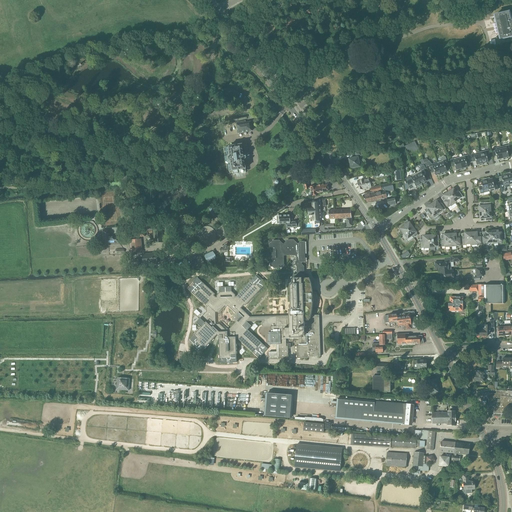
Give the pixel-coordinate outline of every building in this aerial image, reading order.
[(508,12),(494,16),(500,40),(511,36),(511,27),(511,28),(511,27),(511,21),(510,21),(508,12)] [(252,131),(250,122),(246,123),(245,121),(236,123),(236,125),(238,134),(252,131)] [(226,154),(225,156),(225,163),(228,164),(229,171),(233,171),(245,169),(244,160),(246,158),(245,155),(243,153),(242,145),(229,147),(226,147),(225,148),(226,154)] [(509,145),(500,147),(503,159),(509,157),(508,155),(511,154),(511,153),(510,150),(509,145)] [(500,147),(492,150),(493,157),(496,157),(497,160),(503,159),(500,147)] [(489,150),(480,152),(483,164),(488,162),(488,160),(491,160),(489,150)] [(359,163),(358,156),(363,155),(363,151),(355,153),(356,158),(349,159),(351,168),(359,167),(359,169),(363,168),(362,163),(359,163)] [(480,152),(471,155),(473,163),(476,162),(477,165),(483,164),(480,152)] [(442,174),(447,172),(446,169),(449,167),(446,160),(447,160),(446,157),(444,156),(442,157),(442,158),(443,161),(438,163),(442,174)] [(463,169),(468,168),(467,164),(470,163),(468,156),(460,158),(463,169)] [(463,169),(460,158),(451,160),(453,168),(456,167),(456,170),(463,169)] [(433,165),(427,159),(424,160),(425,163),(426,167),(429,166),(432,173),(435,172),(436,176),(442,174),(438,163),(433,165)] [(422,184),(427,181),(426,180),(429,179),(425,170),(426,169),(424,165),(421,167),(421,171),(417,174),(422,184)] [(416,187),(422,184),(417,174),(405,179),(409,186),(410,188),(415,185),(416,187)] [(502,193),(505,192),(505,188),(510,186),(508,175),(502,177),(502,178),(499,179),(500,181),(502,188),(501,188),(502,193)] [(362,180),(357,181),(359,190),(365,189),(371,188),(369,179),(362,180)] [(493,182),(493,179),(487,180),(490,192),(498,189),(496,182),(493,182)] [(481,194),(490,192),(487,180),(481,182),(482,185),(479,186),(481,194)] [(317,193),(320,193),(319,189),(316,190),(316,189),(313,189),(313,186),(310,187),(308,187),(308,184),(304,185),(305,190),(308,189),(309,197),(312,196),(317,195),(317,193)] [(385,191),(379,192),(381,199),(382,199),(384,199),(387,198),(386,193),(394,191),(392,184),(386,185),(386,187),(385,188),(385,189),(385,191)] [(457,193),(454,189),(449,193),(456,203),(457,202),(456,201),(460,198),(460,199),(463,197),(459,192),(457,193)] [(451,206),(456,203),(449,193),(444,196),(447,200),(444,202),(448,208),(451,206)] [(369,194),(363,195),(367,203),(373,201),(371,194),(370,195),(370,194),(369,194)] [(440,206),(437,201),(432,205),(439,215),(444,212),(443,211),(446,209),(442,204),(440,206)] [(320,219),(321,219),(320,202),(313,202),(313,206),(309,206),(309,213),(313,213),(314,219),(315,219),(315,222),(320,222),(320,219)] [(491,210),(491,206),(492,206),(491,202),(485,203),(485,206),(480,206),(480,212),(493,211),(493,210),(491,210)] [(434,218),(439,215),(432,205),(427,208),(430,212),(427,214),(431,220),(434,218)] [(213,217),(217,215),(213,207),(209,209),(213,217)] [(345,210),(334,210),(334,215),(335,214),(335,219),(341,219),(341,214),(346,214),(345,210)] [(346,214),(341,214),(341,219),(346,218),(347,227),(352,226),(351,218),(352,218),(351,210),(345,210),(346,214)] [(493,221),(493,217),(493,211),(480,212),(480,218),(486,218),(486,221),(493,221)] [(286,224),(286,228),(296,227),(297,227),(296,221),(290,221),(290,215),(279,215),(279,224),(280,224),(286,224)] [(413,228),(410,223),(405,226),(403,223),(398,227),(400,230),(399,230),(403,235),(413,228)] [(154,243),(164,242),(162,228),(153,229),(154,243)] [(408,242),(414,238),(412,236),(416,233),(413,228),(403,235),(406,240),(406,239),(408,242)] [(109,238),(109,231),(103,231),(104,244),(119,243),(119,237),(109,238)] [(498,233),(498,231),(492,232),(493,244),(499,244),(499,243),(502,243),(502,233),(498,233)] [(493,244),(492,232),(486,232),(487,237),(483,238),(484,244),(488,244),(487,243),(491,243),(492,244),(493,244)] [(472,246),(471,233),(465,233),(465,239),(462,239),(463,246),(467,245),(466,244),(470,244),(471,246),(472,246)] [(477,238),(477,233),(471,233),(472,246),(478,245),(481,244),(481,238),(477,238)] [(451,247),(450,234),(444,235),(445,240),(441,240),(442,247),(445,247),(451,247)] [(456,239),(456,234),(450,234),(451,247),(457,247),(457,246),(460,246),(460,239),(456,239)] [(435,241),(435,235),(429,236),(430,248),(431,248),(431,246),(435,246),(435,247),(439,247),(439,240),(435,241)] [(430,248),(429,236),(423,236),(423,241),(420,242),(421,248),(424,248),(424,249),(430,248)] [(131,252),(136,252),(141,251),(141,247),(140,239),(130,240),(131,252)] [(297,358),(302,358),(308,358),(308,357),(320,357),(319,315),(316,315),(310,315),(310,314),(310,312),(311,310),(311,309),(311,308),(311,307),(311,305),(311,304),(312,301),(312,299),(312,297),(311,295),(311,292),(311,291),(311,290),(310,290),(310,285),(309,279),(308,278),(305,278),(304,278),(304,273),(304,266),(302,264),(301,264),(301,262),(302,262),(305,262),(305,261),(305,257),(304,256),(304,254),(305,253),(305,249),(304,248),(303,246),(304,245),(304,241),(300,242),(298,244),(297,244),(293,240),(288,240),(287,240),(283,244),(279,240),(278,240),(274,240),(273,241),(269,245),(269,248),(268,248),(265,252),(264,252),(265,257),(265,258),(269,262),(270,262),(270,264),(274,268),(280,268),(284,264),(283,256),(295,255),(296,257),(296,261),(295,262),(295,265),(296,266),(297,275),(293,275),(293,274),(277,274),(277,283),(279,283),(279,291),(278,291),(278,294),(290,294),(291,303),(289,304),(289,306),(289,307),(289,309),(291,310),(291,316),(289,316),(250,317),(249,316),(246,313),(241,308),(244,304),(245,305),(261,289),(257,285),(257,284),(255,281),(253,283),(250,282),(236,297),(235,296),(235,295),(231,291),(220,292),(217,295),(217,297),(216,297),(211,293),(212,291),(205,285),(201,288),(199,286),(196,289),(197,290),(193,294),(207,307),(207,312),(200,319),(205,323),(194,335),(197,338),(196,340),(197,341),(196,342),(195,340),(195,341),(204,349),(217,335),(218,336),(219,336),(220,359),(232,358),(230,358),(230,357),(232,357),(232,355),(236,354),(236,338),(238,338),(253,352),(255,350),(257,352),(259,349),(263,344),(246,329),(247,328),(243,324),(246,320),(262,320),(262,321),(262,327),(271,326),(271,332),(268,332),(268,345),(277,344),(277,351),(276,351),(269,352),(269,359),(279,359),(288,359),(288,350),(290,350),(290,346),(286,346),(286,339),(298,338),(299,346),(296,346),(297,358)] [(207,263),(216,259),(213,251),(204,256),(207,263)] [(143,264),(157,263),(156,253),(142,254),(143,264)] [(451,266),(451,257),(445,258),(445,262),(440,262),(435,262),(435,267),(438,267),(438,272),(441,271),(451,270),(451,266)] [(453,270),(451,270),(441,271),(441,278),(446,278),(446,280),(454,280),(453,270)] [(484,285),(484,284),(469,285),(469,291),(478,291),(478,295),(484,295),(484,285)] [(484,295),(484,297),(484,302),(484,304),(503,304),(503,286),(484,285),(484,295)] [(463,311),(463,297),(457,297),(450,297),(450,302),(449,302),(449,308),(450,308),(450,311),(463,311)] [(412,329),(409,312),(403,313),(403,315),(400,315),(401,326),(403,326),(404,329),(406,328),(406,330),(412,329)] [(397,316),(397,314),(388,315),(384,316),(385,323),(389,323),(390,327),(398,326),(401,326),(400,315),(397,316)] [(477,331),(477,336),(488,336),(488,333),(491,333),(491,328),(494,328),(494,321),(494,320),(494,319),(490,319),(490,325),(484,325),(484,328),(483,328),(481,329),(481,331),(477,331)] [(372,352),(383,352),(382,345),(385,345),(385,340),(392,339),(392,334),(385,334),(385,335),(378,335),(379,344),(372,344),(372,352)] [(409,337),(409,334),(396,334),(397,346),(415,345),(415,344),(421,344),(421,345),(424,344),(422,336),(420,336),(420,337),(409,337)] [(509,366),(509,358),(502,358),(502,362),(496,362),(496,367),(499,367),(499,366),(502,366),(509,366)] [(426,360),(414,361),(414,364),(414,368),(415,368),(415,369),(418,369),(418,368),(426,368),(426,360)] [(475,375),(475,380),(476,381),(483,381),(484,374),(488,374),(488,375),(495,375),(495,371),(494,371),(494,366),(489,365),(488,370),(484,370),(484,372),(480,371),(479,370),(478,371),(477,371),(476,371),(476,375),(475,375)] [(390,392),(390,381),(384,381),(384,376),(373,376),(373,392),(390,392)] [(124,378),(118,378),(117,390),(129,390),(130,379),(126,378),(124,378)] [(424,382),(423,382),(424,385),(425,385),(430,384),(431,393),(438,392),(436,380),(430,381),(429,378),(424,379),(424,382)] [(506,391),(496,390),(495,393),(485,392),(485,393),(482,393),(482,396),(488,397),(487,404),(489,404),(489,403),(493,404),(494,399),(501,399),(501,395),(511,396),(511,391),(506,391)] [(264,416),(292,418),(292,411),(294,395),(266,393),(264,416)] [(511,406),(511,396),(501,395),(501,399),(494,399),(493,404),(489,403),(489,404),(489,409),(489,411),(488,413),(509,415),(510,406),(511,406)] [(337,418),(411,425),(413,406),(338,399),(337,418)] [(455,415),(455,412),(448,412),(448,413),(432,413),(432,424),(448,424),(448,425),(452,425),(452,426),(455,426),(455,425),(455,421),(455,415)] [(323,433),(324,425),(304,423),(303,431),(323,433)] [(433,451),(435,432),(429,431),(429,430),(421,430),(420,439),(428,440),(427,450),(433,451)] [(391,446),(416,448),(416,439),(391,437),(353,434),(352,445),(390,448),(391,446)] [(441,448),(440,452),(454,454),(454,456),(453,456),(452,460),(453,460),(459,461),(460,461),(460,457),(459,457),(456,457),(457,454),(459,454),(468,455),(469,448),(470,444),(441,441),(441,448)] [(296,448),(294,466),(340,471),(342,449),(332,448),(296,445),(296,448)] [(436,460),(433,455),(427,456),(424,456),(424,453),(414,452),(412,470),(413,470),(418,471),(422,471),(428,472),(429,464),(432,465),(436,460)] [(406,467),(407,454),(387,453),(386,466),(406,467)] [(449,457),(440,457),(439,466),(448,466),(449,457)] [(468,474),(462,475),(462,478),(463,478),(463,482),(464,488),(464,491),(464,493),(472,493),(472,489),(475,489),(474,482),(469,482),(468,474)]
